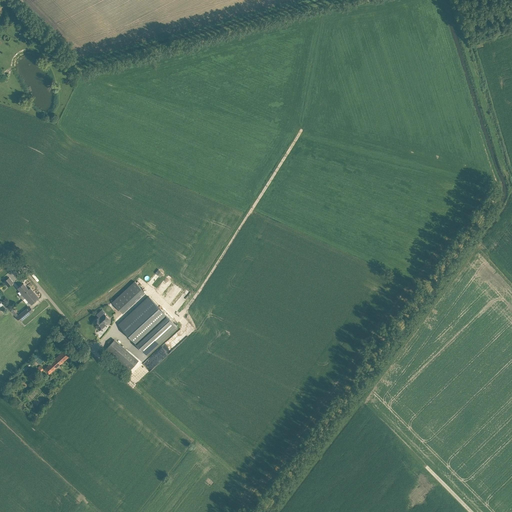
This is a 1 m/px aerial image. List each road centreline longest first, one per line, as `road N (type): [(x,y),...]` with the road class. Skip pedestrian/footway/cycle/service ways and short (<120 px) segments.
road 1 (track): [(302,129),(182,317)]
road 2 (unclassified): [(86,342),(29,267),(0,245)]
